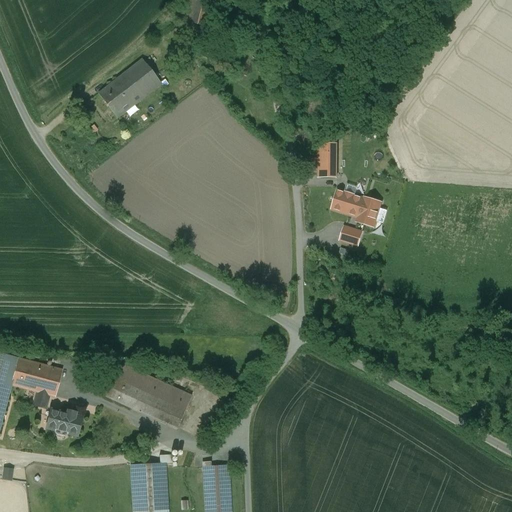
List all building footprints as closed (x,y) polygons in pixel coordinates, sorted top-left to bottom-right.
[(216,6),(193,0),(187,0),(182,21),(210,28),(216,6)] [(160,84),(142,61),(125,74),(143,97),(160,84)] [(125,74),(100,93),(98,95),(116,118),(118,117),(118,116),(143,97),(125,74)] [(376,126),(370,122),(363,136),(369,139),(376,126)] [(323,144),(318,144),(318,178),(336,178),(336,144),(323,144)] [(364,200),(337,191),(332,209),(359,217),(357,222),(373,227),(380,204),(364,199),(364,200)] [(362,233),(345,228),(340,240),(358,246),(362,233)] [(400,244),(394,243),(391,254),(396,256),(400,244)] [(0,354),(0,424),(10,385),(17,359),(0,354)] [(61,371),(17,359),(10,385),(37,392),(48,395),(54,397),(61,371)] [(191,397),(117,363),(102,397),(112,401),(124,373),(142,381),(138,390),(184,412),(191,397)] [(142,381),(124,373),(112,401),(130,409),(138,390),(142,381)] [(184,412),(138,390),(130,409),(176,430),(184,412)] [(48,395),(37,392),(34,406),(45,409),(48,395)] [(66,415),(58,413),(51,411),(50,410),(45,429),(46,429),(54,431),(53,432),(55,435),(64,437),(67,436),(67,434),(75,436),(76,437),(81,418),(80,418),(74,417),(75,413),(74,413),(68,412),(67,411),(66,415)] [(160,464),(132,465),(134,511),(166,511),(164,468),(164,464),(170,464),(170,456),(159,456),(160,464)] [(230,511),(227,466),(211,467),(211,462),(204,463),(204,470),(206,511),(230,511)] [(3,468),(2,480),(10,481),(11,469),(3,468)]
